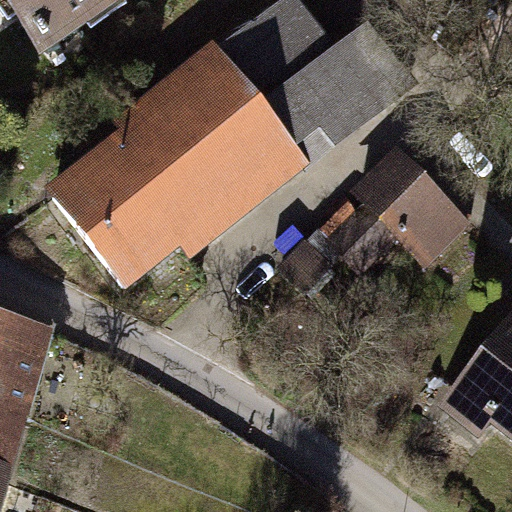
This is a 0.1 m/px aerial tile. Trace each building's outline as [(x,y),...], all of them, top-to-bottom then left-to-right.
[(0,0),(42,60),(130,0),(0,0)] [(45,189),(133,299),(307,161),(220,51),(45,189)] [(395,154),(352,198),(427,271),(470,228),(395,154)] [(392,249),(348,206),(283,273),(310,299),(343,266),(359,282),(392,249)] [(0,317),(0,415),(32,425),(58,335),(0,317)] [(511,321),(445,408),(484,438),(495,423),(511,436),(511,321)] [(0,415),(0,479),(14,483),(32,425),(0,415)] [(0,479),(0,511),(3,511),(14,483),(0,479)]
